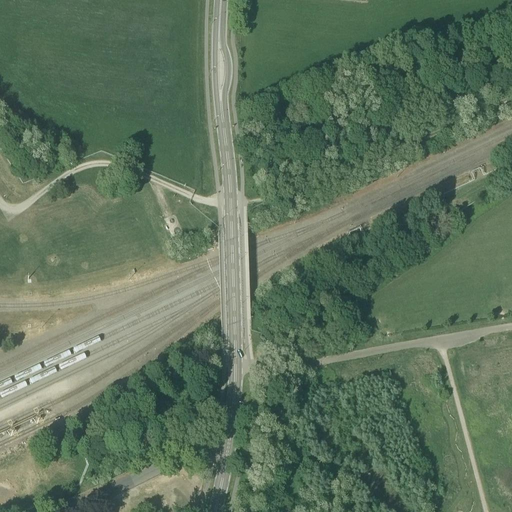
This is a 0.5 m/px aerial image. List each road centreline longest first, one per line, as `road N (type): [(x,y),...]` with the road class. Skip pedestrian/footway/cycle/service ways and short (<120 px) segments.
road 1 (tertiary): [(228,449),(236,381),(221,0)]
road 2 (track): [(511,95),(382,156),(242,202)]
road 3 (unclassified): [(74,511),(168,461),(228,449)]
